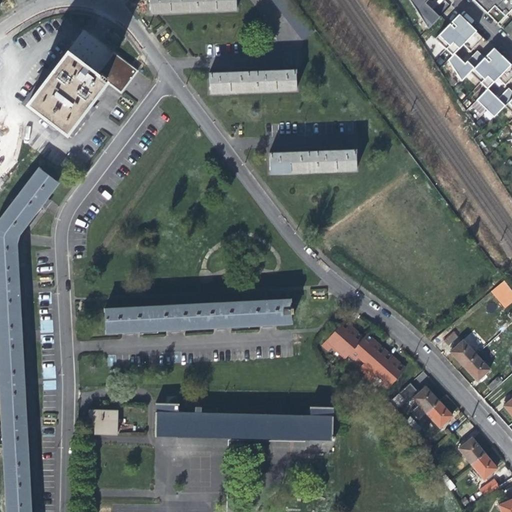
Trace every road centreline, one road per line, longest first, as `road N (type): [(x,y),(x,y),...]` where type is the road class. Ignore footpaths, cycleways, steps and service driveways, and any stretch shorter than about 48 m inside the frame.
road 1 (residential): [(164,78),(313,264),(417,347),(511,455)]
road 2 (residential): [(65,511),(62,224),(164,78)]
road 3 (unknown): [(215,143),(349,137)]
